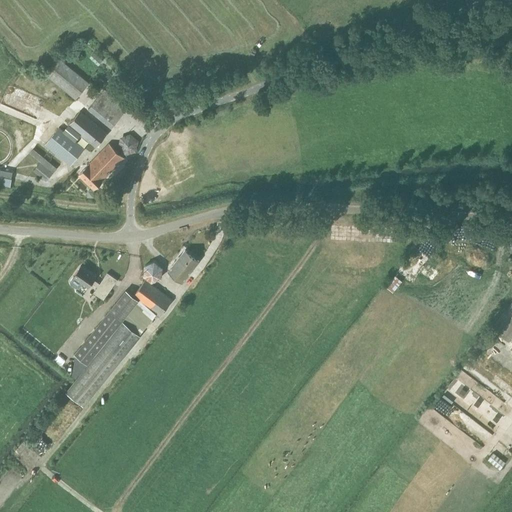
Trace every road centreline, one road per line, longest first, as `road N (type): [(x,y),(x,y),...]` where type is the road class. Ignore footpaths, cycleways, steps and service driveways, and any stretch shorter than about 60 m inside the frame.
road 1 (unclassified): [(132,237),(132,196),(163,119),(486,0)]
road 2 (unclassified): [(132,237),(273,206),(511,218)]
road 3 (track): [(115,511),(316,245),(327,209)]
road 4 (unclassified): [(132,237),(0,230)]
